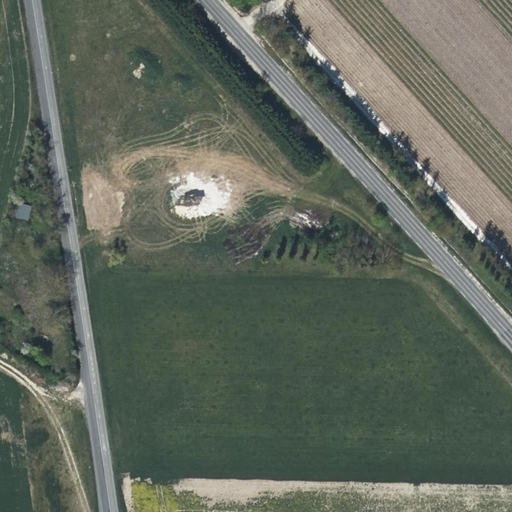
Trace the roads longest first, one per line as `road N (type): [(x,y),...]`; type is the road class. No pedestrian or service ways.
road 1 (tertiary): [(110,511),(32,0)]
road 2 (secondary): [(207,0),(511,339)]
road 3 (track): [(271,6),(511,266)]
